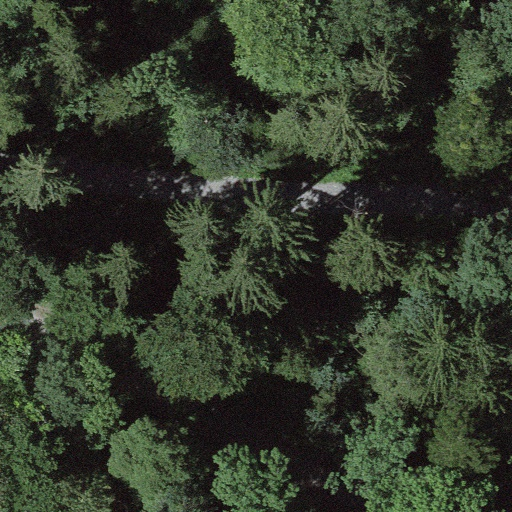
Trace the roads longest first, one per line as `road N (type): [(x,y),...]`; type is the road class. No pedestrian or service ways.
road 1 (track): [(0,168),(511,206)]
road 2 (track): [(0,317),(385,511)]
